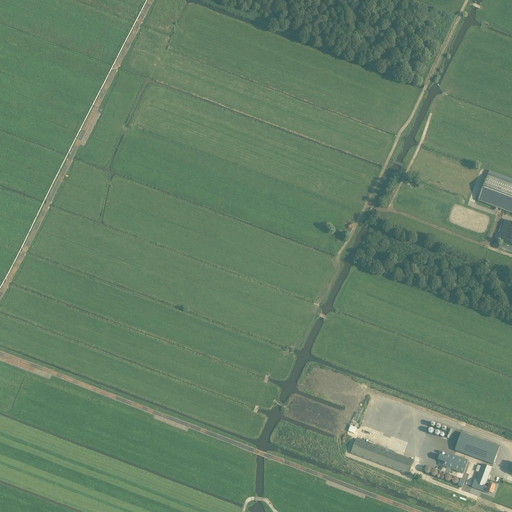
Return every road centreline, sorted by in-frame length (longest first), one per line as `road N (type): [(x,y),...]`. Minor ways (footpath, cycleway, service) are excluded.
road 1 (track): [(336,257),(466,0)]
road 2 (track): [(387,210),(431,113),(482,29),(486,10),(479,6)]
road 3 (track): [(511,254),(366,203)]
